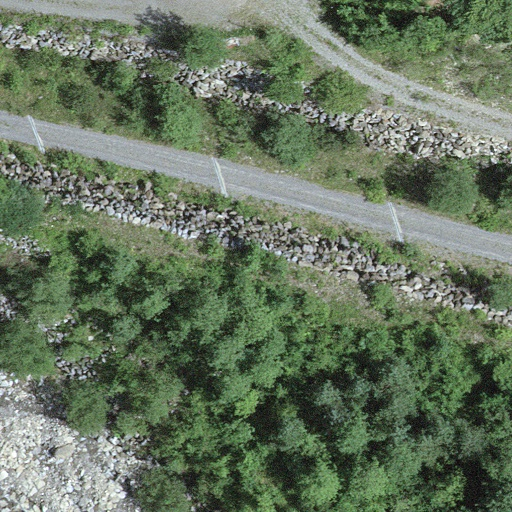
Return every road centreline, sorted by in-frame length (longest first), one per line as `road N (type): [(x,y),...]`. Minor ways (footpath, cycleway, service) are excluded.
road 1 (track): [(511,348),(0,199)]
road 2 (track): [(511,250),(0,113)]
road 3 (track): [(282,0),(379,86),(511,125)]
road 4 (track): [(41,0),(186,11),(270,0)]
